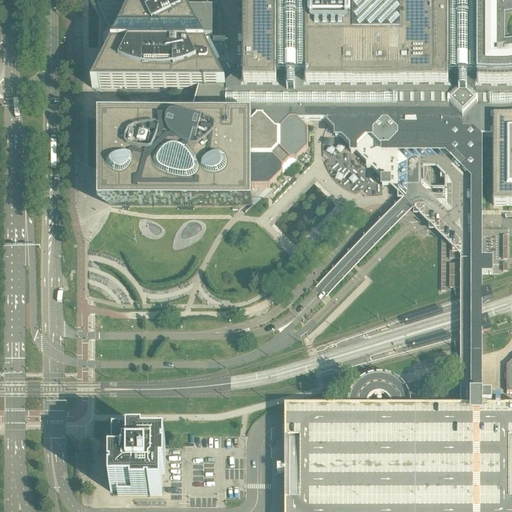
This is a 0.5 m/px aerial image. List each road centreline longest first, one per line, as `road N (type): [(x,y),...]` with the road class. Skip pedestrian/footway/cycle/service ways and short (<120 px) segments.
road 1 (unclassified): [(55,355),(82,364),(210,365),(260,352),(313,324),(411,227)]
road 2 (unclassified): [(411,227),(368,224),(275,312),(246,325),(208,335),(82,335),(55,322)]
road 3 (tertiary): [(17,184),(15,481)]
road 4 (tertiary): [(55,322),(51,70)]
road 5 (tertiary): [(17,184),(31,230),(33,328),(55,355)]
